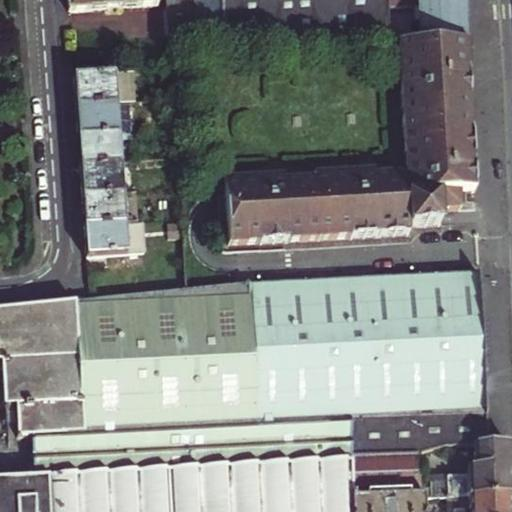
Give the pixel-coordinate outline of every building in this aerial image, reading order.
[(156,0),(67,0),(68,13),(157,7),(156,0)] [(193,0),(166,0),(169,36),(177,36),(197,37),(193,0)] [(224,37),(221,0),(193,0),(197,37),(224,37)] [(221,0),(224,37),(390,41),(389,18),(393,18),(391,0),(221,0)] [(391,0),(393,18),(418,16),(416,0),(391,0)] [(462,0),(416,0),(418,16),(420,42),(466,43),(463,11),(462,0)] [(466,43),(420,42),(400,41),(409,172),(378,174),(378,169),(318,173),(318,179),(288,181),(288,176),(228,180),(233,247),(414,233),(413,225),(445,223),(444,209),(463,208),(462,190),(477,189),(470,105),(466,43)] [(132,104),(130,74),(114,75),(116,106),(127,105),(132,104)] [(76,109),(116,106),(114,75),(73,78),(75,96),(76,109)] [(118,135),(130,134),(127,105),(116,106),(118,135)] [(78,138),(118,135),(116,106),(76,109),(77,128),(78,138)] [(120,166),(118,135),(78,138),(79,159),(80,169),(120,166)] [(120,166),(80,169),(81,188),(82,199),(123,196),(120,166)] [(83,214),(85,229),(125,225),(123,196),(82,199),(83,214)] [(142,224),(125,225),(127,255),(145,253),(142,224)] [(125,225),(85,229),(86,248),(87,259),(127,255),(125,225)] [(166,227),(167,241),(180,240),(179,226),(166,227)] [(350,511),(349,459),(348,421),(486,417),(480,274),(337,281),(337,271),(279,275),(279,284),(248,285),(184,291),(91,302),(0,311),(0,363),(0,364),(3,408),(5,408),(6,431),(16,430),(16,440),(31,439),(34,480),(0,481),(0,511),(350,511)] [(509,416),(486,417),(348,421),(349,459),(415,456),(473,448),(510,446),(509,435),(509,416)] [(511,471),(510,446),(473,448),(474,470),(467,470),(467,478),(446,479),(446,484),(422,485),(423,500),(430,500),(453,499),(511,497),(511,471)] [(422,511),(423,506),(423,500),(422,485),(421,462),(415,456),(349,459),(350,511),(422,511)] [(511,511),(511,497),(453,499),(453,511),(511,511)]
